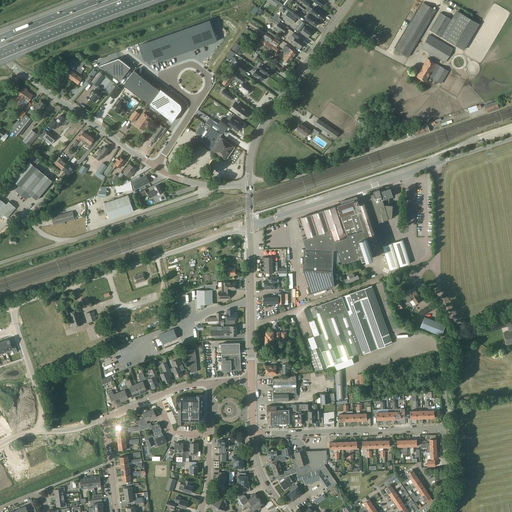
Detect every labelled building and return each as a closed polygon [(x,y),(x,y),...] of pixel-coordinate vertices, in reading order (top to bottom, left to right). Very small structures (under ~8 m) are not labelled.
[(408,57),(436,10),(423,2),(395,49),(408,57)] [(324,15),(314,7),(312,10),(311,9),(308,13),(307,12),(318,20),(319,19),(320,20),(321,19),(322,19),(324,16),(323,16),(324,15)] [(260,8),(256,14),(261,17),(264,11),(260,8)] [(297,18),(288,11),(284,17),(294,23),(297,18)] [(307,12),(308,13),(305,17),(306,18),(305,20),(315,27),(319,22),(318,21),(318,20),(307,12)] [(442,37),(452,19),(440,12),(430,30),(442,37)] [(463,50),(468,41),(478,24),(461,14),(446,40),(463,50)] [(210,20),(139,45),(144,59),(152,65),(218,41),(210,20)] [(305,24),(301,20),(296,28),(300,31),(302,32),(301,33),(307,37),(312,31),(305,27),(303,26),(305,24)] [(284,33),(287,28),(279,23),(276,28),(284,33)] [(299,49),(303,43),(298,39),(300,37),(294,33),(291,38),(294,40),(291,43),(299,49)] [(445,63),(454,49),(429,34),(421,48),(445,63)] [(277,46),(280,42),(275,38),(272,42),(277,46)] [(279,49),(272,45),(268,42),(267,41),(263,47),(268,51),(270,49),(276,53),(279,49)] [(286,53),(286,54),(293,59),(296,53),(285,46),(282,50),(286,53)] [(293,59),(286,54),(285,56),(281,53),(279,56),(289,63),(293,59)] [(131,68),(119,58),(100,65),(121,81),(131,68)] [(440,66),(436,64),(427,59),(417,76),(425,82),(429,76),(433,78),(433,79),(434,80),(433,84),(435,85),(437,82),(441,84),(449,71),(440,66)] [(73,80),(82,67),(85,63),(83,61),(77,70),(76,69),(74,72),(71,71),(67,76),(73,80)] [(248,69),(238,62),(235,66),(245,73),(248,69)] [(257,68),(257,69),(268,76),(272,71),(263,64),(259,70),(257,68)] [(81,73),(84,68),(82,67),(73,80),(78,84),(82,78),(80,77),(82,73),(81,73)] [(268,76),(257,69),(253,74),(262,81),(266,75),(268,77),(268,76)] [(135,70),(124,84),(149,104),(160,90),(135,70)] [(97,87),(105,76),(100,72),(92,83),(97,87)] [(227,86),(235,75),(230,72),(222,83),(227,86)] [(237,74),(234,78),(242,84),(243,84),(239,89),(247,94),(251,88),(244,82),(244,83),(243,82),(245,79),(237,74)] [(99,92),(101,88),(98,86),(96,90),(95,89),(92,94),(93,95),(91,98),(95,101),(98,98),(102,94),(99,92)] [(117,86),(110,96),(114,99),(121,89),(117,86)] [(221,93),(231,101),(235,96),(224,88),(221,93)] [(28,102),(33,96),(24,89),(15,102),(22,107),(26,100),(28,102)] [(180,104),(161,89),(160,90),(149,104),(169,120),(174,114),(176,116),(181,110),(181,109),(182,108),(182,107),(181,106),(181,105),(180,104)] [(125,113),(128,109),(124,107),(125,107),(121,105),(124,102),(121,99),(116,106),(117,107),(115,110),(120,113),(122,111),(125,113)] [(44,108),(46,104),(41,101),(39,104),(38,103),(35,107),(38,109),(37,111),(41,114),(44,108)] [(485,108),(487,113),(499,109),(496,101),(484,105),(485,108)] [(22,109),(17,115),(22,118),(29,109),(32,104),(29,102),(26,107),(23,110),(22,109)] [(239,102),(239,103),(238,103),(233,111),(245,119),(250,111),(244,107),(244,106),(239,102)] [(128,120),(132,123),(139,115),(135,112),(128,120)] [(143,131),(152,119),(144,113),(135,125),(143,131)] [(66,119),(60,115),(58,118),(57,118),(55,121),(53,120),(50,125),(55,129),(59,124),(61,125),(63,126),(67,121),(65,120),(66,119)] [(242,126),(243,124),(239,121),(240,120),(233,116),(228,122),(222,118),(218,124),(225,129),(228,125),(238,133),(243,126),(242,126)] [(335,139),(339,133),(318,118),(314,124),(335,139)] [(14,130),(12,132),(19,137),(29,124),(23,119),(20,122),(19,123),(14,130)] [(14,130),(19,123),(20,122),(18,121),(10,130),(12,132),(14,130)] [(73,123),(64,135),(69,139),(79,128),(73,123)] [(312,131),(310,130),(301,124),(297,129),(296,130),(306,137),(307,136),(307,135),(308,134),(310,135),(312,132),(317,135),(319,132),(314,129),(312,131)] [(407,125),(403,126),(404,128),(398,130),(399,134),(406,132),(410,131),(407,125)] [(164,128),(161,126),(153,137),(156,140),(162,131),(164,133),(167,129),(165,127),(164,128)] [(428,126),(420,129),(419,126),(415,128),(416,130),(413,132),(415,136),(430,131),(428,126)] [(202,142),(212,149),(211,151),(213,153),(214,152),(224,159),(232,146),(218,136),(220,133),(211,127),(203,137),(203,138),(201,141),(202,142)] [(30,146),(39,135),(32,129),(23,141),(30,146)] [(85,140),(89,135),(84,131),(80,137),(79,136),(77,139),(80,141),(82,138),(85,140)] [(50,144),(54,139),(46,132),(42,137),(50,144)] [(86,151),(86,150),(89,148),(94,142),(93,141),(94,139),(89,135),(85,140),(89,143),(84,149),(86,151)] [(189,143),(197,149),(202,142),(201,141),(203,138),(203,137),(202,136),(201,137),(198,135),(196,137),(195,138),(193,137),(189,143)] [(105,157),(110,150),(105,147),(102,150),(100,149),(98,152),(100,153),(96,159),(99,161),(104,155),(105,157)] [(34,155),(29,162),(35,166),(40,160),(34,155)] [(54,163),(62,169),(67,163),(61,158),(59,156),(54,163)] [(121,168),(126,162),(119,157),(116,160),(117,161),(115,164),(112,161),(104,172),(105,172),(103,174),(106,176),(107,174),(109,175),(112,170),(112,169),(113,168),(115,170),(118,166),(121,168)] [(35,166),(29,162),(13,180),(20,186),(16,190),(27,199),(30,195),(37,200),(52,181),(35,166)] [(105,176),(102,174),(107,166),(103,162),(96,171),(97,171),(94,174),(102,180),(105,176)] [(67,163),(62,169),(69,174),(73,168),(67,163)] [(85,175),(88,168),(82,165),(79,171),(85,175)] [(129,167),(128,167),(123,174),(121,172),(118,176),(118,177),(121,179),(122,179),(125,174),(130,178),(133,174),(132,173),(136,169),(130,165),(129,167)] [(131,183),(133,190),(136,189),(150,183),(146,176),(131,183)] [(132,189),(131,181),(131,180),(123,185),(124,191),(127,190),(132,189)] [(157,196),(164,192),(160,184),(153,188),(154,189),(148,193),(151,198),(157,195),(157,196)] [(106,198),(107,187),(101,187),(99,191),(98,197),(106,198)] [(393,195),(390,188),(379,191),(379,190),(374,191),(374,193),(368,195),(378,228),(391,224),(388,217),(392,218),(393,204),(384,204),(382,199),(393,196),(393,195)] [(110,220),(134,212),(128,196),(105,204),(110,220)] [(332,271),(333,274),(335,274),(335,263),(338,263),(341,262),(343,262),(342,261),(346,260),(347,260),(351,260),(361,257),(362,261),(374,258),(372,254),(376,253),(374,248),(379,247),(364,202),(359,204),(358,199),(357,199),(354,200),(353,198),(341,202),(342,204),(337,206),(338,207),(335,208),(335,206),(301,218),(307,238),(303,239),(306,249),(310,250),(310,249),(313,249),(313,248),(316,249),(321,249),(324,249),(327,249),(327,250),(333,251),(332,271)] [(0,199),(0,214),(5,219),(15,208),(8,202),(6,205),(0,199)] [(54,223),(74,219),(72,212),(53,217),(54,223)] [(393,244),(400,267),(407,264),(410,264),(405,248),(402,239),(399,240),(392,242),(393,244)] [(382,245),(387,260),(390,270),(400,267),(393,244),(392,242),(382,245)] [(332,271),(333,251),(327,250),(327,249),(324,249),(321,249),(316,249),(313,248),(313,249),(310,249),(310,250),(306,249),(304,249),(303,270),(311,294),(334,286),(333,274),(332,271)] [(277,262),(273,262),(273,258),(262,258),(262,273),(265,273),(277,273),(277,262)] [(135,281),(137,283),(145,280),(146,278),(145,274),(143,273),(135,276),(134,278),(135,281)] [(348,276),(350,279),(345,281),(347,285),(359,278),(358,275),(354,277),(352,273),(348,276)] [(279,277),(268,277),(268,281),(264,281),(264,283),(263,283),(263,286),(264,287),(264,288),(269,288),(269,289),(275,289),(275,284),(278,284),(279,284),(279,277)] [(219,299),(231,298),(231,290),(237,290),(236,281),(222,282),(222,292),(218,292),(219,299)] [(308,351),(315,371),(353,357),(353,356),(363,352),(363,354),(392,343),(382,316),(387,314),(376,284),(304,310),(314,336),(308,338),(311,346),(308,347),(309,349),(311,348),(312,349),(308,351)] [(197,307),(204,307),(204,304),(212,304),(212,290),(216,290),(215,285),(206,285),(206,290),(197,290),(197,291),(197,307)] [(421,300),(418,296),(419,295),(415,290),(408,294),(408,295),(405,297),(409,303),(413,300),(416,304),(421,300)] [(264,296),(264,304),(284,304),(284,299),(288,299),(288,294),(284,294),(278,294),(278,296),(264,296)] [(423,316),(431,310),(428,305),(419,311),(423,316)] [(73,328),(83,324),(79,310),(68,314),(73,328)] [(227,316),(225,316),(225,319),(227,319),(227,320),(237,320),(237,313),(233,313),(233,310),(227,310),(227,316)] [(89,322),(96,320),(93,311),(86,313),(89,322)] [(214,317),(214,324),(227,323),(227,320),(221,320),(221,313),(216,313),(216,317),(214,317)] [(445,325),(424,317),(420,327),(441,336),(445,325)] [(511,329),(511,326),(511,325),(510,319),(501,321),(502,328),(508,326),(509,331),(503,333),(507,345),(511,343),(511,329)] [(211,335),(230,335),(230,336),(237,335),(237,325),(230,326),(211,327),(211,335)] [(163,344),(178,338),(174,328),(159,335),(163,344)] [(276,332),(276,336),(273,336),(273,332),(266,332),(266,335),(265,335),(266,344),(271,343),(271,339),(280,339),(280,332),(276,332)] [(9,339),(3,341),(6,350),(7,353),(12,351),(13,353),(14,353),(17,352),(15,346),(11,347),(9,339)] [(232,371),(232,370),(240,370),(239,343),(221,344),(222,371),(223,370),(223,372),(232,371)] [(188,351),(188,353),(188,354),(189,367),(190,372),(197,372),(197,367),(196,358),(195,352),(195,350),(188,351)] [(182,376),(179,366),(181,365),(179,359),(171,362),(173,367),(172,368),(170,369),(172,372),(173,372),(176,378),(182,376)] [(164,383),(170,380),(167,373),(170,371),(166,362),(161,364),(163,370),(161,371),(162,374),(160,374),(164,383)] [(278,367),(278,366),(276,366),(266,366),(267,375),(276,375),(276,374),(280,374),(280,373),(282,373),(282,370),(281,370),(281,367),(280,367),(278,367)] [(155,368),(150,370),(152,376),(148,378),(149,379),(148,379),(152,388),(159,386),(155,377),(158,376),(155,368)] [(335,370),(336,400),(344,399),(342,369),(335,370)] [(141,382),(136,384),(140,393),(147,390),(144,384),(147,383),(143,373),(138,375),(141,382)] [(292,400),(303,400),(303,395),(308,394),(308,389),(314,389),(314,373),(297,376),(297,395),(291,395),(292,400)] [(296,375),(272,379),(272,380),(273,380),(273,388),(272,388),(272,393),(273,393),(273,401),(288,401),(288,400),(290,400),(290,393),(296,393),(296,375)] [(117,389),(116,386),(112,376),(108,378),(112,388),(113,388),(114,390),(117,389)] [(129,379),(124,381),(126,385),(128,391),(130,390),(131,392),(132,392),(134,396),(140,393),(136,384),(132,386),(129,379)] [(18,385),(11,387),(12,391),(14,391),(16,396),(27,393),(25,386),(18,388),(18,385)] [(123,390),(118,392),(122,401),(128,398),(126,393),(129,392),(128,391),(126,385),(122,387),(123,390)] [(115,404),(122,401),(118,392),(114,394),(112,391),(108,392),(112,402),(114,401),(115,404)] [(18,402),(15,402),(16,406),(23,405),(22,402),(29,400),(27,393),(16,396),(18,402)] [(328,403),(328,398),(328,394),(320,394),(320,398),(322,398),(322,404),(322,405),(328,405),(328,404),(328,403)] [(202,396),(179,396),(179,421),(202,421),(202,396)] [(283,409),(283,405),(267,406),(267,414),(268,424),(273,423),(273,425),(274,425),(278,425),(279,427),(287,427),(287,428),(292,428),(291,411),(291,405),(291,408),(287,408),(287,409),(283,409)] [(405,416),(405,408),(401,408),(401,412),(397,412),(397,409),(396,409),(396,405),(394,405),(392,405),(392,409),(394,409),(394,412),(395,412),(395,419),(401,419),(401,416),(405,416)] [(24,407),(17,408),(17,412),(19,412),(20,418),(32,417),(31,409),(24,410),(24,407)] [(145,418),(136,421),(139,426),(139,427),(147,424),(146,421),(156,417),(153,409),(143,414),(145,418)] [(383,412),(383,409),(381,409),(379,409),(380,412),(377,412),(377,409),(373,410),(373,416),(377,416),(377,420),(383,419),(383,412)] [(301,414),(301,412),(298,412),(298,414),(295,414),(295,421),(298,421),(298,422),(305,422),(305,414),(301,414)] [(21,424),(18,424),(19,428),(25,428),(25,425),(32,424),(32,417),(20,418),(21,424)] [(147,424),(139,427),(139,428),(139,430),(139,431),(149,427),(149,429),(153,428),(155,432),(153,433),(155,436),(162,433),(161,430),(158,423),(152,426),(151,426),(149,423),(147,424)] [(132,431),(131,427),(127,428),(127,427),(124,428),(123,424),(116,425),(117,431),(124,430),(127,430),(128,432),(132,431)] [(148,447),(155,444),(156,446),(159,445),(159,446),(167,442),(164,435),(156,439),(155,439),(154,436),(153,436),(152,434),(149,435),(150,438),(148,438),(145,440),(148,447)] [(45,439),(44,440),(46,443),(50,449),(55,446),(51,439),(47,442),(45,439)] [(228,447),(228,439),(224,439),(224,440),(218,440),(218,447),(219,447),(219,453),(225,453),(225,447),(228,447)] [(40,442),(39,443),(41,445),(45,452),(50,449),(46,443),(44,440),(43,441),(45,443),(42,445),(40,442)] [(35,445),(34,446),(36,448),(40,455),(45,452),(41,445),(39,443),(38,443),(40,446),(37,448),(35,445)] [(183,452),(183,443),(175,443),(175,450),(172,449),(169,448),(166,454),(172,458),(176,452),(183,452)] [(186,461),(189,461),(189,455),(190,455),(190,456),(198,456),(198,454),(198,452),(198,443),(190,443),(190,451),(189,451),(186,451),(186,454),(186,461)] [(30,448),(29,448),(31,451),(35,458),(40,455),(36,448),(34,446),(33,446),(35,449),(32,450),(30,448)] [(55,446),(50,449),(53,456),(55,459),(56,458),(54,456),(59,453),(55,446)] [(277,455),(277,449),(268,449),(268,456),(269,456),(269,460),(275,459),(285,457),(291,455),(290,447),(282,448),(282,455),(277,455)] [(30,452),(25,454),(27,458),(26,460),(27,462),(35,458),(31,451),(29,448),(28,449),(30,452)] [(50,449),(45,452),(48,459),(50,462),(51,461),(50,458),(52,457),(54,459),(55,459),(53,456),(50,449)] [(305,449),(294,453),(296,458),(292,459),(295,468),(296,473),(297,475),(311,470),(320,467),(324,465),(324,464),(326,463),(326,451),(323,451),(323,452),(306,452),(305,449)] [(45,452),(40,455),(44,462),(45,465),(46,464),(45,461),(47,460),(49,462),(50,462),(48,459),(45,452)] [(240,456),(240,453),(233,452),(233,456),(232,456),(232,461),(243,462),(243,461),(242,461),(242,456),(240,456)] [(40,455),(35,458),(39,465),(40,467),(41,467),(40,464),(42,463),(44,465),(45,465),(44,462),(40,455)] [(137,463),(137,461),(136,459),(128,460),(128,456),(120,457),(121,463),(128,462),(132,462),(132,464),(137,463)] [(273,470),(281,467),(280,462),(286,460),(285,457),(275,459),(276,462),(271,463),(273,470)] [(35,458),(27,462),(29,465),(31,464),(33,468),(37,465),(39,468),(40,467),(39,465),(35,458)] [(191,461),(189,461),(186,461),(183,461),(183,462),(184,462),(184,468),(190,468),(190,473),(197,473),(198,466),(191,466),(191,462),(191,461)] [(243,465),(243,462),(232,461),(232,462),(234,462),(234,467),(238,467),(238,471),(245,471),(245,465),(243,465)] [(296,473),(295,468),(283,472),(281,467),(273,470),(275,476),(280,475),(281,478),(284,477),(292,474),(296,473)] [(311,470),(297,475),(299,480),(303,479),(305,485),(321,480),(326,487),(331,483),(320,467),(311,470)] [(411,479),(417,475),(413,470),(407,474),(409,477),(402,482),(403,484),(411,479)] [(133,476),(137,476),(137,474),(137,471),(133,472),(133,474),(130,474),(122,475),(123,482),(131,481),(130,477),(133,476)] [(246,476),(246,473),(239,473),(239,476),(238,476),(238,482),(248,482),(247,482),(247,476),(246,476)] [(293,478),(292,474),(284,477),(285,479),(280,483),(285,489),(285,488),(286,489),(288,487),(288,486),(294,482),(292,479),(293,478)] [(385,488),(389,494),(395,490),(402,485),(400,482),(395,474),(390,478),(386,481),(387,484),(392,481),(393,481),(395,480),(398,484),(393,487),(391,484),(385,488)] [(407,489),(412,486),(415,484),(420,481),(417,475),(411,479),(413,482),(410,484),(406,488),(407,489)] [(93,476),(95,487),(101,486),(100,476),(96,477),(96,476),(93,476)] [(81,489),(88,488),(87,477),(84,478),(80,479),(80,481),(78,482),(79,488),(81,488),(81,489)] [(166,488),(172,490),(176,479),(170,477),(168,482),(166,488)] [(191,493),(193,487),(185,484),(186,483),(181,481),(180,485),(184,487),(183,491),(191,493)] [(418,490),(424,486),(420,481),(415,484),(418,490)] [(248,486),(248,482),(238,482),(239,482),(239,487),(243,487),(243,493),(250,491),(250,486),(248,486)] [(132,494),(132,487),(139,486),(138,483),(128,484),(128,487),(124,488),(125,495),(132,494)] [(296,484),(291,488),(292,491),(288,494),(293,500),(299,495),(299,496),(302,494),(301,493),(302,493),(297,487),(298,486),(296,484)] [(414,500),(427,491),(424,486),(418,490),(420,492),(418,494),(418,495),(414,498),(412,495),(411,496),(413,498),(414,500)] [(58,489),(54,489),(55,495),(64,494),(64,491),(65,490),(64,487),(58,487),(58,489)] [(401,494),(406,490),(404,488),(401,489),(399,491),(396,492),(395,490),(389,494),(393,499),(398,495),(401,494)] [(415,502),(420,499),(421,500),(424,498),(427,503),(430,501),(433,499),(427,491),(414,500),(415,502)] [(135,503),(136,503),(143,502),(142,497),(137,498),(137,493),(132,494),(125,495),(125,502),(133,501),(135,500),(135,503)] [(259,499),(255,493),(247,499),(245,496),(240,500),(244,504),(248,501),(251,505),(259,499)] [(400,498),(398,495),(393,499),(396,504),(402,501),(400,498)] [(186,508),(188,502),(181,499),(181,498),(177,496),(175,500),(180,502),(178,506),(186,508)] [(90,510),(103,508),(103,506),(103,502),(98,503),(98,499),(90,500),(91,504),(93,503),(94,507),(89,508),(90,510)] [(214,511),(220,511),(225,510),(224,506),(227,505),(225,499),(212,504),(214,511)] [(259,499),(251,505),(253,508),(249,511),(250,511),(249,511),(255,511),(255,510),(258,508),(259,510),(261,508),(261,507),(263,505),(259,499)] [(367,508),(373,505),(369,499),(364,503),(365,506),(363,507),(363,508),(359,511),(361,511),(363,511),(365,510),(367,508)] [(406,506),(402,501),(396,504),(400,510),(406,506)] [(400,510),(401,511),(408,511),(409,511),(407,508),(412,505),(414,508),(417,507),(413,501),(412,501),(408,504),(406,506),(400,510)] [(349,502),(343,507),(346,511),(349,511),(352,510),(350,508),(352,507),(349,502)]
